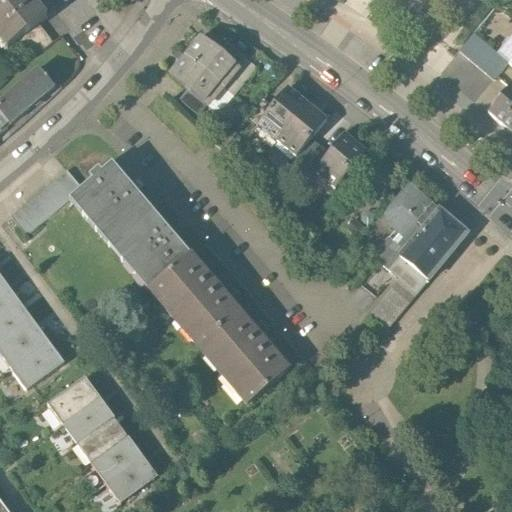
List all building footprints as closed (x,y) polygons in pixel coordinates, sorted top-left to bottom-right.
[(50,24),(31,0),(0,0),(0,44),(10,56),(24,45),(41,31),(50,24)] [(52,45),(41,31),(24,45),(35,59),(52,45)] [(510,65),(474,36),(459,55),(495,84),(509,67),(510,65)] [(241,74),(201,41),(186,59),(227,92),(241,74)] [(227,92),(186,59),(171,78),(211,111),(227,92)] [(54,93),(38,75),(0,108),(0,116),(11,130),(54,93)] [(511,89),(488,118),(511,138),(511,89)] [(309,108),(289,92),(258,130),(278,146),(309,108)] [(329,124),(309,108),(278,146),(298,163),(314,143),(329,124)] [(240,131),(227,121),(210,142),(223,152),(240,131)] [(346,138),(331,157),(315,177),(337,195),(368,157),(346,138)] [(321,149),(314,143),(298,163),(305,169),(321,149)] [(331,157),(321,149),(305,169),(315,177),(331,157)] [(70,202),(110,249),(151,214),(112,167),(101,177),(98,173),(89,180),(92,183),(82,192),(70,202)] [(12,221),(27,239),(70,202),(82,192),(67,174),(12,221)] [(389,230),(394,234),(371,259),(390,276),(402,262),(425,235),(443,215),(411,187),(385,217),(384,220),(384,223),(385,226),(387,228),(389,230)] [(190,258),(151,214),(110,249),(149,294),(190,258)] [(443,215),(425,235),(453,259),(470,239),(443,215)] [(430,286),(453,259),(425,235),(402,262),(430,286)] [(149,294),(198,351),(239,315),(190,258),(149,294)] [(417,300),(430,286),(402,262),(390,276),(399,284),(417,300)] [(417,300),(399,284),(369,318),(387,334),(417,300)] [(0,322),(18,309),(3,290),(0,292),(0,322)] [(0,352),(32,329),(18,309),(0,322),(0,352)] [(288,372),(239,315),(198,351),(246,408),(288,372)] [(0,352),(0,359),(11,374),(47,348),(32,329),(0,352)] [(61,368),(47,348),(11,374),(26,394),(61,368)] [(48,411),(62,431),(99,404),(84,384),(48,411)] [(62,431),(77,450),(113,423),(99,404),(62,431)] [(77,450),(91,470),(128,442),(113,423),(77,450)] [(91,470),(106,489),(142,462),(128,442),(91,470)] [(157,481),(142,462),(106,489),(120,509),(157,481)]
